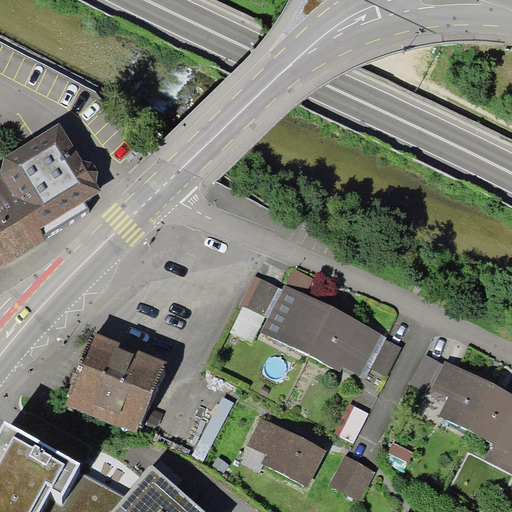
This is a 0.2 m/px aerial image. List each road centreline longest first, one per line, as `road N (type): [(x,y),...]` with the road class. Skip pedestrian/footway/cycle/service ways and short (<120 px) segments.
road 1 (trunk): [(511,172),(147,0)]
road 2 (residential): [(162,187),(192,213),(511,353)]
road 3 (secondary): [(162,187),(318,37),(390,0)]
road 4 (secondary): [(0,341),(162,187)]
road 5 (unknown): [(240,233),(167,426)]
road 6 (secondary): [(390,0),(485,0),(511,10)]
